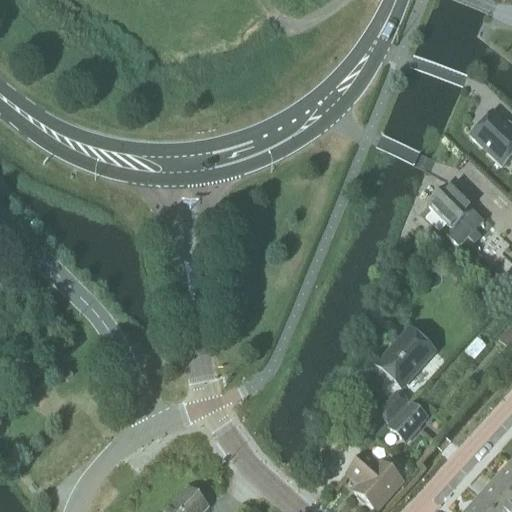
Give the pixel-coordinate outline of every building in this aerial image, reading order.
[(511,127),(509,130),(493,115),(481,128),(475,127),(472,131),(472,137),(470,139),(502,170),(511,159),(511,127)] [(458,250),(473,235),(461,224),(471,213),(447,189),(428,208),(452,232),(446,238),(458,250)] [(480,234),(467,247),(491,269),(503,256),(480,234)] [(402,392),(433,356),(409,334),(377,369),(402,392)] [(68,384),(74,378),(68,372),(62,378),(68,384)] [(388,426),(407,405),(397,396),(378,417),(388,426)] [(418,431),(426,422),(410,408),(389,430),(401,442),(413,428),(418,431)] [(378,469),(364,457),(347,476),(361,488),(354,496),(357,498),(357,501),(364,507),(367,507),(372,511),(376,511),(402,484),(381,466),(378,469)] [(511,469),(509,466),(493,484),(511,501),(511,469)] [(511,511),(511,501),(493,484),(476,502),(487,511),(511,511)] [(206,511),(208,510),(188,491),(166,511),(206,511)] [(487,511),(476,502),(466,511),(487,511)]
